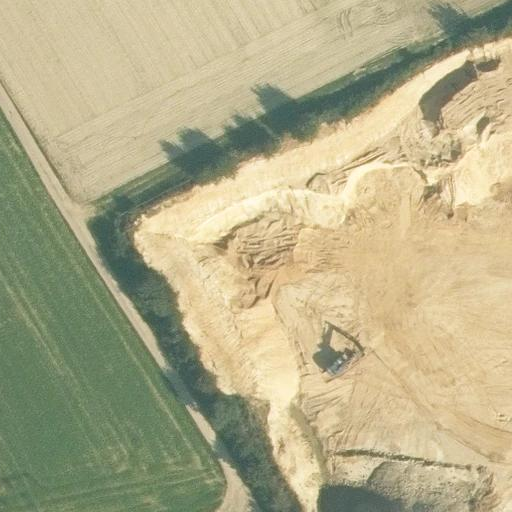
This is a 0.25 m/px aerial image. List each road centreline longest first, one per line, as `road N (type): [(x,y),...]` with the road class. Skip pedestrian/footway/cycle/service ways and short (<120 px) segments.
road 1 (track): [(511,3),(62,218)]
road 2 (track): [(255,511),(0,114)]
